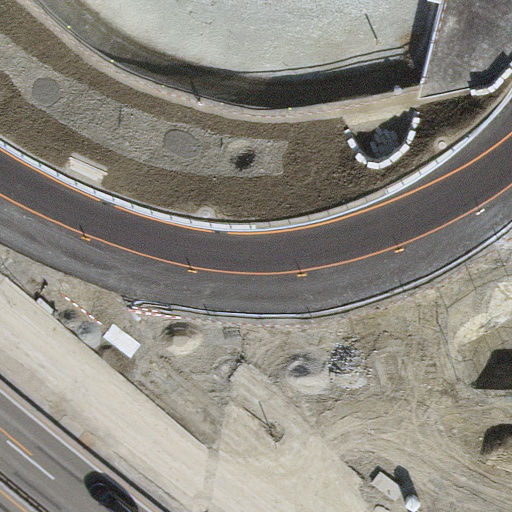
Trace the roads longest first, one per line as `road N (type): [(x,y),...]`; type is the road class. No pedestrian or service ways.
road 1 (motorway): [(511,179),(378,259),(301,276),(214,279),(131,265),(0,215)]
road 2 (motorway): [(295,511),(0,279)]
road 3 (motorway): [(0,433),(96,511)]
